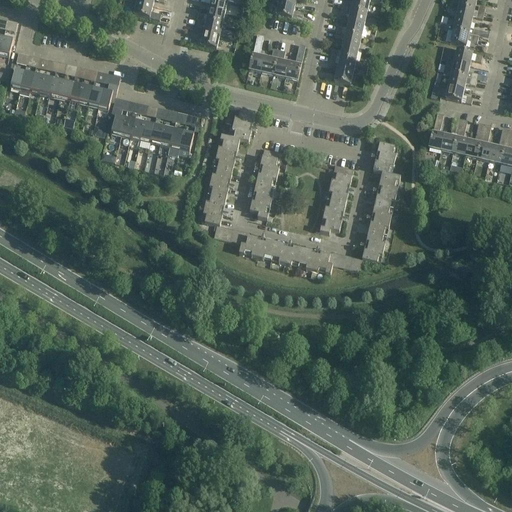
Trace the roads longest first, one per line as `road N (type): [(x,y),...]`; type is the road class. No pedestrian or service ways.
road 1 (primary): [(355,447),(0,237)]
road 2 (residential): [(290,145),(365,162),(342,250),(234,226),(256,138)]
road 3 (primary): [(0,264),(270,422)]
road 4 (residential): [(298,114),(353,128),(369,122),(424,0)]
road 5 (primary): [(511,366),(461,393),(421,443),(396,452),(355,447)]
road 6 (primary): [(478,511),(445,468),(443,440),(473,399),(511,377)]
road 7 (primary): [(270,422),(407,502)]
road 8 (residential): [(128,73),(22,48),(28,19)]
road 9 (residential): [(213,92),(207,114),(123,94),(128,73)]
road 10 (primary): [(467,511),(355,447)]
road 11 (residential): [(485,122),(509,0)]
